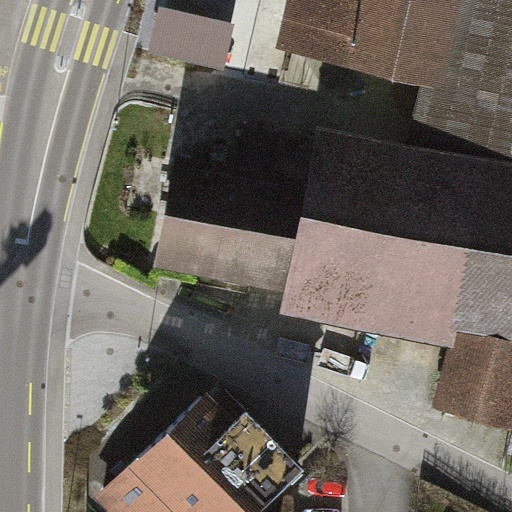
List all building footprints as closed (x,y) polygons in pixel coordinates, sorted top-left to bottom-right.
[(511,0),(296,0),(288,43),(435,72),(421,139),(511,157),(511,0)] [(172,5),(160,2),(149,47),(225,65),(236,20),(172,5)] [(296,319),(461,352),(440,413),(511,437),(511,157),(421,139),(337,122),(324,185),(239,171),(220,271),(302,286),(296,319)] [(220,271),(239,171),(180,160),(161,260),(220,271)] [(210,382),(92,497),(106,511),(254,511),(307,461),(248,402),(239,411),(210,382)]
